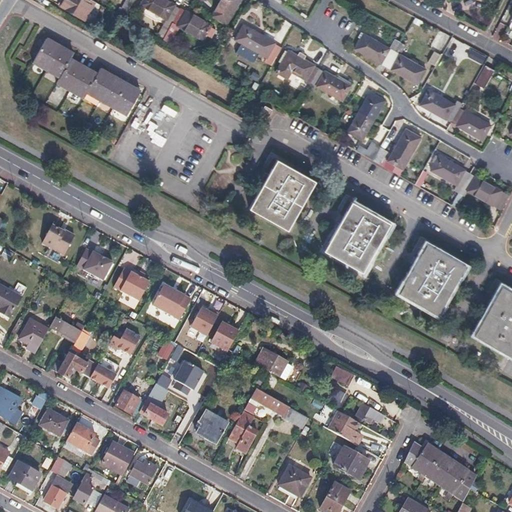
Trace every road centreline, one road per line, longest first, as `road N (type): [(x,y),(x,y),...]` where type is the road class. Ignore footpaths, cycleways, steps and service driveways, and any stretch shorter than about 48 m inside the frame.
road 1 (secondary): [(511,445),(0,157)]
road 2 (residential): [(7,1),(237,131),(258,134),(491,257)]
road 3 (residential): [(0,358),(275,511)]
road 4 (residential): [(310,30),(393,89),(403,112),(511,175)]
road 5 (residential): [(402,0),(511,57)]
